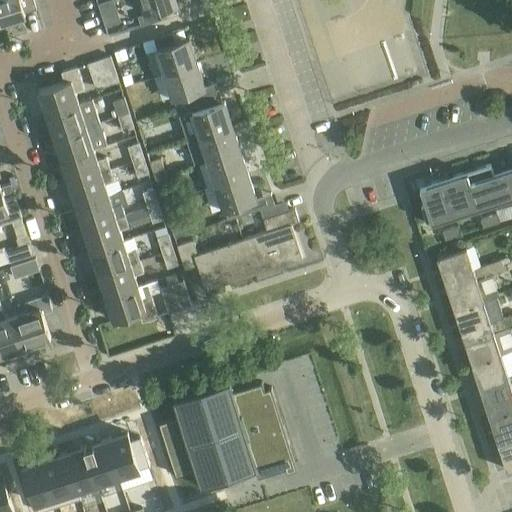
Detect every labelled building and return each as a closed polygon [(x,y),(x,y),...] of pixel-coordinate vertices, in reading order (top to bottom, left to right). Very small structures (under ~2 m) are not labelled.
[(0,0),(0,17),(1,21),(26,13),(25,11),(36,7),(34,0),(0,0)] [(141,0),(146,13),(138,16),(141,25),(167,17),(164,7),(178,3),(177,0),(141,0)] [(165,72),(197,61),(189,37),(175,41),(172,32),(154,38),(165,72)] [(119,79),(111,55),(100,58),(107,83),(119,79)] [(100,58),(88,62),(96,86),(107,83),(100,58)] [(176,106),(194,100),(191,90),(205,86),(197,61),(165,72),(176,106)] [(84,88),(83,85),(77,66),(62,71),(65,81),(39,89),(47,113),(79,102),(76,91),(84,88)] [(118,115),(129,111),(124,96),(113,100),(118,115)] [(92,98),(79,102),(47,113),(54,136),(100,121),(92,98)] [(199,136),(233,125),(225,100),(198,109),(194,100),(176,106),(179,116),(192,112),(199,136)] [(123,130),(134,126),(129,111),(118,115),(123,130)] [(100,121),(54,136),(62,159),(94,148),(107,144),(100,121)] [(207,160),(241,149),(233,125),(199,136),(187,140),(195,164),(207,160)] [(133,160),(144,157),(139,142),(128,145),(133,160)] [(69,181),(110,168),(106,156),(98,159),(94,148),(62,159),(69,181)] [(215,184),(249,173),(241,149),(207,160),(215,184)] [(138,175),(149,172),(144,157),(133,160),(138,175)] [(155,177),(166,173),(160,157),(150,161),(155,177)] [(490,163),(467,171),(478,206),(511,195),(511,190),(505,169),(494,173),(490,163)] [(76,204),(109,193),(105,182),(114,179),(110,168),(69,181),(76,204)] [(467,171),(444,178),(455,214),(478,206),(467,171)] [(155,177),(163,200),(174,196),(166,173),(155,177)] [(215,184),(227,219),(246,213),(242,202),(256,197),(249,173),(215,184)] [(444,178),(420,186),(426,203),(421,205),(427,223),(455,214),(444,178)] [(0,235),(4,235),(0,223),(22,216),(17,201),(7,204),(0,182),(0,235)] [(148,206),(159,203),(154,188),(143,191),(148,206)] [(84,227),(125,213),(121,202),(113,205),(109,193),(76,204),(84,227)] [(159,203),(148,206),(153,221),(163,218),(159,203)] [(242,236),(254,273),(255,273),(253,266),(283,256),(285,263),(303,257),(291,223),(299,220),(295,207),(263,217),(267,228),(242,236)] [(193,210),(168,218),(174,236),(199,227),(193,210)] [(120,228),(129,225),(125,213),(84,227),(91,250),(124,239),(120,228)] [(481,218),(483,227),(499,222),(497,213),(481,218)] [(23,223),(14,226),(18,237),(27,234),(23,223)] [(459,225),(442,231),(445,239),(462,234),(459,225)] [(163,252),(173,248),(168,233),(158,237),(163,252)] [(98,273),(140,259),(136,248),(138,247),(135,236),(124,239),(91,250),(98,273)] [(253,273),(254,273),(242,236),(198,251),(193,238),(177,243),(185,269),(197,265),(205,289),(223,283),(221,277),(251,267),(253,273)] [(9,261),(34,253),(30,241),(6,249),(9,261)] [(475,273),(474,267),(466,246),(437,255),(446,282),(475,273)] [(168,267),(178,263),(173,248),(163,252),(168,267)] [(15,277),(20,275),(39,269),(36,257),(11,265),(15,277)] [(491,274),(495,273),(505,269),(501,258),(487,263),(491,274)] [(106,295),(138,285),(135,273),(143,271),(140,259),(98,273),(106,295)] [(497,278),(495,273),(491,274),(487,263),(474,267),(475,273),(446,282),(455,309),(497,296),(500,295),(494,279),(497,278)] [(143,320),(158,316),(151,293),(162,290),(161,287),(158,278),(138,285),(106,295),(114,319),(115,319),(140,310),(143,320)] [(192,305),(185,286),(184,280),(172,284),(180,308),(192,305)] [(169,312),(180,308),(172,284),(161,287),(162,290),(169,312)] [(17,313),(27,346),(51,338),(42,312),(52,309),(47,293),(25,301),(28,309),(17,313)] [(492,321),(504,317),(497,296),(455,309),(464,336),(494,326),(492,321)] [(27,346),(17,313),(6,317),(3,308),(0,308),(0,338),(5,353),(27,346)] [(140,310),(115,319),(118,329),(143,320),(140,310)] [(511,348),(511,332),(510,326),(508,327),(505,316),(504,317),(492,321),(494,326),(464,336),(472,362),(502,352),(511,348)] [(511,379),(509,373),(502,352),(472,362),(481,389),(511,379)] [(511,372),(509,373),(511,379),(481,389),(490,415),(511,408),(511,372)] [(181,415),(161,421),(178,474),(198,468),(203,485),(258,467),(261,476),(288,467),(289,471),(290,471),(289,466),(298,463),(273,386),(270,387),(270,388),(266,389),(264,382),(235,391),(233,383),(232,380),(176,398),(181,415)] [(511,408),(490,415),(498,442),(511,437),(511,408)] [(129,430),(106,438),(118,474),(141,467),(129,430)] [(511,437),(498,442),(507,469),(511,467),(511,437)] [(106,438),(86,445),(98,481),(118,474),(106,438)] [(86,445),(65,451),(77,488),(98,481),(86,445)] [(65,451),(45,458),(57,494),(77,488),(65,451)] [(45,458),(23,465),(35,501),(57,494),(45,458)] [(14,511),(1,472),(0,472),(0,511),(14,511)] [(260,503),(263,511),(288,511),(283,495),(260,503)]
